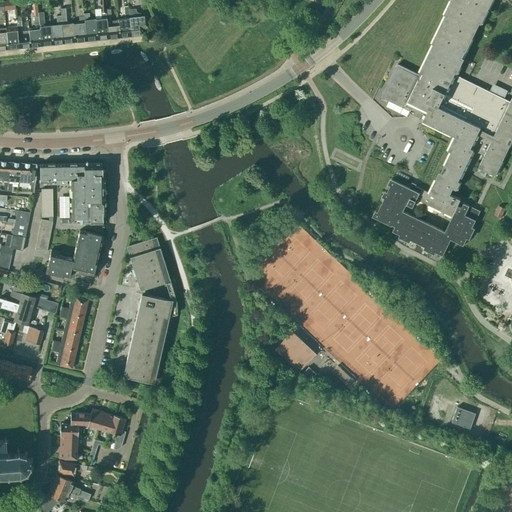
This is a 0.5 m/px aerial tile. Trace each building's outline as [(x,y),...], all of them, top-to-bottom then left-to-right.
[(3,4),(3,10),(4,10),(4,12),(16,10),(14,0),(12,0),(3,1),(3,3),(3,4)] [(102,19),(101,19),(100,13),(95,14),(95,20),(98,40),(109,39),(106,10),(107,10),(105,0),(100,1),(102,19)] [(131,37),(129,19),(128,7),(126,0),(122,0),(124,7),(125,19),(118,20),(119,21),(118,21),(120,38),(131,37)] [(470,240),(475,228),(473,227),(480,211),(460,201),(461,199),(450,194),(454,188),(457,190),(461,182),(459,181),(474,150),(484,156),(478,168),(495,176),(511,141),(511,98),(510,102),(455,75),(456,73),(457,73),(459,69),(464,59),(457,55),(460,49),(466,51),(480,23),(481,24),(492,0),(451,0),(444,14),(446,15),(432,43),(433,44),(420,72),(421,73),(420,75),(398,64),(382,97),(410,111),(414,104),(417,106),(416,110),(422,113),(424,109),(428,111),(423,121),(451,135),(452,135),(455,136),(448,150),(451,152),(441,172),(440,172),(429,193),(416,187),(417,185),(413,183),(410,188),(392,180),(373,217),(392,226),(392,225),(395,227),(393,232),(443,256),(451,239),(464,246),(467,238),(470,240)] [(30,47),(41,46),(38,13),(37,1),(33,1),(34,17),(35,29),(29,29),(29,31),(28,31),(30,47)] [(64,44),(75,43),(73,24),(68,24),(66,9),(61,9),(62,16),(61,16),(64,44)] [(74,23),(73,24),(75,43),(86,41),(84,16),(85,16),(84,9),(80,9),(81,24),(74,24),(74,23)] [(111,10),(107,10),(106,10),(109,39),(120,38),(118,21),(111,22),(111,19),(112,19),(111,10)] [(38,13),(41,46),(53,45),(51,29),(44,30),(43,26),(44,26),(43,13),(38,13)] [(91,15),(85,16),(84,16),(86,41),(98,40),(95,20),(91,20),(91,15)] [(53,45),(64,44),(61,16),(57,17),(58,25),(51,26),(52,29),(51,29),(53,45)] [(129,19),(131,37),(143,35),(142,29),(149,29),(146,17),(129,19)] [(17,26),(16,26),(19,48),(30,47),(28,31),(22,32),(21,18),(16,19),(17,26)] [(19,48),(16,26),(5,27),(6,28),(5,29),(8,50),(19,48)] [(9,163),(0,161),(0,180),(5,181),(4,191),(7,191),(9,163)] [(20,163),(9,163),(7,191),(12,191),(12,184),(18,184),(19,182),(20,163)] [(36,165),(20,163),(19,182),(28,183),(28,184),(31,184),(30,192),(34,193),(36,165)] [(102,175),(102,164),(40,164),(40,180),(38,180),(39,183),(51,183),(51,176),(73,176),(73,180),(71,180),(71,219),(87,219),(87,218),(90,218),(90,224),(103,223),(103,213),(105,213),(105,179),(100,179),(100,175),(102,175)] [(41,188),(41,193),(42,217),(53,217),(53,188),(41,188)] [(506,209),(499,206),(495,215),(501,218),(506,209)] [(14,223),(27,225),(30,213),(17,211),(15,220),(8,219),(8,222),(14,223)] [(40,225),(52,228),(53,222),(41,219),(40,225)] [(12,236),(24,238),(25,238),(27,225),(14,223),(12,236)] [(39,231),(50,234),(52,228),(40,225),(39,231)] [(79,230),(74,251),(98,257),(102,236),(102,231),(95,230),(94,234),(79,230)] [(38,237),(49,240),(50,234),(39,231),(38,237)] [(12,236),(10,248),(13,249),(22,250),(24,238),(12,236)] [(36,243),(48,246),(49,240),(38,237),(36,243)] [(176,301),(156,238),(127,247),(140,291),(165,283),(171,300),(142,294),(123,376),(153,383),(168,317),(177,314),(176,301)] [(47,252),(48,246),(36,243),(35,249),(47,252)] [(0,251),(12,254),(13,249),(10,248),(6,247),(0,246),(0,247),(0,251)] [(70,268),(73,258),(59,255),(59,251),(51,249),(45,273),(69,278),(71,268),(70,268)] [(0,257),(10,260),(12,254),(0,251),(0,257)] [(74,251),(73,258),(70,268),(71,268),(79,270),(78,274),(93,278),(98,257),(74,251)] [(0,263),(9,266),(10,260),(0,257),(0,263)] [(0,269),(7,272),(9,266),(0,263),(0,269)] [(18,304),(21,293),(22,289),(14,287),(12,291),(11,291),(8,301),(18,304)] [(38,298),(21,293),(18,304),(8,301),(0,298),(0,305),(1,306),(1,307),(16,311),(13,321),(27,325),(32,307),(55,314),(58,303),(47,300),(38,298)] [(70,296),(68,308),(61,307),(60,312),(66,313),(84,317),(88,300),(70,296)] [(59,316),(65,318),(62,330),(80,334),(84,317),(66,313),(60,312),(59,316)] [(0,333),(6,334),(7,330),(13,332),(14,328),(15,323),(4,319),(2,325),(5,326),(4,328),(2,328),(0,333)] [(44,331),(29,327),(25,341),(40,345),(44,331)] [(15,332),(13,332),(7,330),(6,334),(6,335),(3,344),(11,346),(15,332)] [(62,330),(60,342),(53,340),(52,345),(58,347),(76,351),(80,334),(62,330)] [(316,354),(292,332),(275,350),(299,372),(316,354)] [(51,350),(57,352),(54,364),(72,368),(76,351),(58,347),(52,345),(51,350)] [(16,365),(1,361),(0,363),(0,373),(13,377),(16,365)] [(32,369),(16,365),(13,377),(29,380),(32,369)] [(354,381),(338,366),(332,372),(349,387),(354,381)] [(316,374),(309,367),(301,375),(308,382),(316,374)] [(441,413),(445,403),(434,399),(431,409),(441,413)] [(469,429),(475,414),(456,407),(451,423),(469,429)] [(88,425),(91,426),(98,428),(103,412),(92,408),(90,414),(88,425)] [(109,432),(114,415),(103,412),(98,428),(109,432)] [(91,429),(91,426),(88,425),(90,414),(71,413),(70,424),(81,425),(81,428),(91,429)] [(120,435),(121,431),(125,418),(114,415),(109,432),(118,434),(120,435)] [(81,425),(70,424),(60,424),(60,436),(78,437),(81,437),(81,428),(81,425)] [(60,447),(77,447),(78,437),(60,436),(60,447)] [(122,445),(124,438),(117,436),(115,443),(122,445)] [(0,477),(6,477),(6,481),(9,481),(8,477),(18,476),(19,480),(21,479),(20,476),(25,474),(27,477),(29,475),(26,472),(29,468),(32,469),(33,467),(29,466),(29,461),(32,460),(31,458),(28,460),(25,456),(27,453),(25,452),(23,455),(18,454),(19,450),(17,449),(17,453),(7,454),(6,442),(8,442),(8,440),(6,440),(5,438),(4,438),(4,440),(0,440),(0,477)] [(77,460),(77,447),(60,447),(59,446),(59,458),(77,460)] [(76,464),(76,463),(59,461),(56,473),(73,476),(75,470),(93,472),(94,467),(87,466),(76,464)] [(56,475),(52,485),(90,498),(91,495),(80,490),(81,489),(74,486),(73,489),(71,488),(74,482),(56,475)] [(90,498),(52,485),(48,496),(65,503),(68,495),(71,496),(70,497),(76,500),(77,498),(82,500),(83,498),(89,500),(90,498)] [(113,501),(102,497),(100,503),(111,506),(113,501)] [(47,511),(59,502),(48,498),(40,509),(41,510),(38,511),(47,511)]
